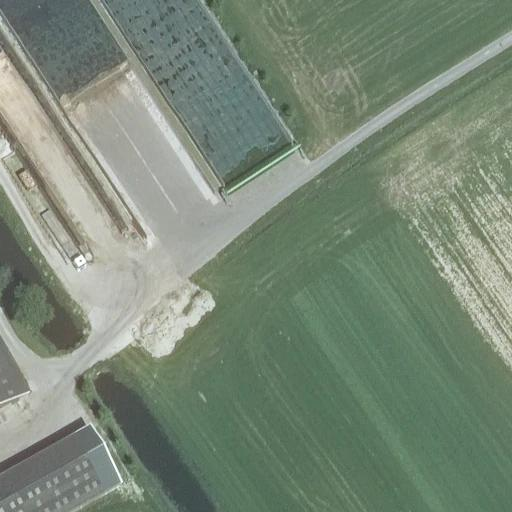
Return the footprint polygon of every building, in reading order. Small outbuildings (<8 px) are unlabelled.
[(0,44),(0,70),(11,65),(0,44)] [(269,96),(259,101),(285,147),(294,142),(269,96)] [(162,123),(205,198),(232,182),(207,137),(197,142),(180,113),(162,123)] [(0,412),(27,397),(0,348),(0,412)] [(0,511),(71,511),(103,495),(74,442),(61,449),(0,482),(0,511)]
